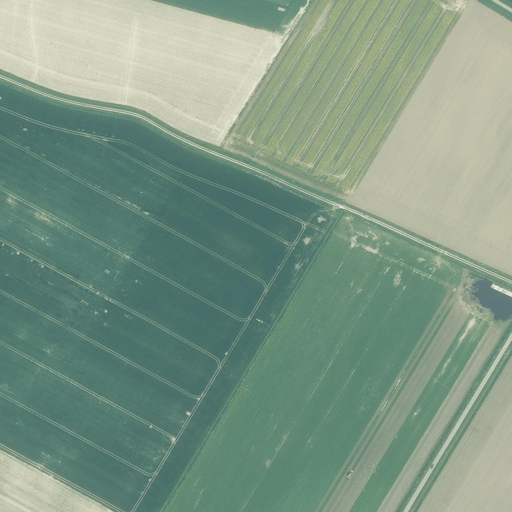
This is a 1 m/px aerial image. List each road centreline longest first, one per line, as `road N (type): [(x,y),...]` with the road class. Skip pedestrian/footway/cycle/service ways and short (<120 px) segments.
road 1 (track): [(511,283),(134,113),(71,102),(0,76)]
road 2 (unclassified): [(404,511),(511,334)]
